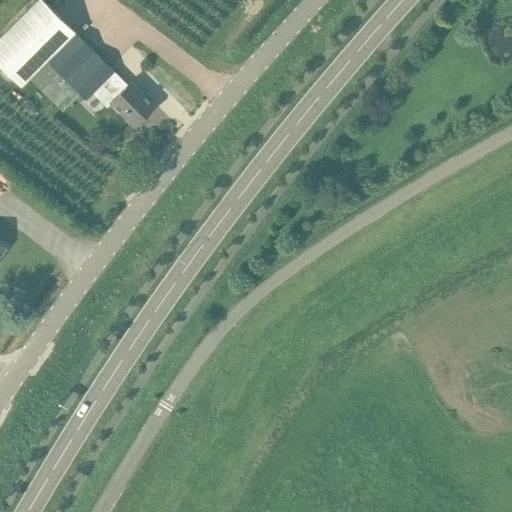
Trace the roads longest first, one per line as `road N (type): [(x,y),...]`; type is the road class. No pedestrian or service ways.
road 1 (tertiary): [(28,511),(139,332),(234,203),(406,0)]
road 2 (unclassified): [(100,511),(175,390),(231,319),(332,241),(511,133)]
road 3 (unclassified): [(0,411),(82,280),(316,0)]
